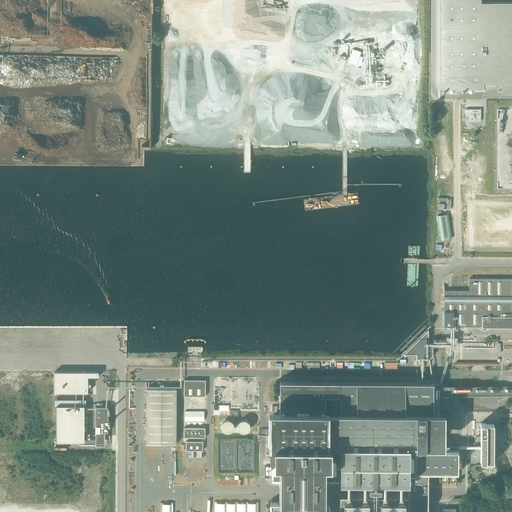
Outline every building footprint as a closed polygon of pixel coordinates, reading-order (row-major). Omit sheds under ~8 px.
[(439,0),(439,89),(482,89),(482,84),(503,84),(503,94),(511,94),(511,3),(483,3),(482,0),(439,0)] [(357,65),(361,52),(353,49),(348,62),(357,65)] [(481,120),(481,108),(466,109),(466,115),(469,115),(469,120),(481,120)] [(511,295),(511,278),(476,278),(469,278),(469,290),(444,290),(444,296),(511,295)] [(502,316),(502,312),(506,312),(507,301),(444,301),(443,326),(482,326),(482,327),(482,328),(482,329),(483,329),(483,330),(484,330),(485,330),(486,330),(486,329),(487,329),(487,328),(487,327),(505,327),(505,316),(502,316)] [(511,301),(507,301),(506,312),(502,312),(502,316),(505,316),(505,327),(507,327),(511,327),(511,301)] [(432,356),(432,342),(428,342),(428,329),(403,353),(416,354),(416,358),(430,358),(432,356)] [(98,376),(98,371),(54,371),(54,392),(88,392),(88,376),(98,376)] [(433,378),(424,378),(424,381),(367,381),(340,381),(340,382),(340,395),(340,413),(330,413),(330,445),(332,445),(332,446),(341,446),(341,457),(341,462),(341,480),(372,480),(372,481),(369,481),(368,481),(368,482),(367,482),(367,483),(367,484),(368,484),(368,485),(369,485),(378,485),(379,485),(379,484),(380,484),(380,483),(379,482),(379,481),(378,481),(375,481),(375,480),(411,480),(411,493),(372,493),(339,493),(338,511),(407,511),(408,509),(411,509),(410,511),(423,511),(424,509),(427,509),(427,483),(427,482),(427,473),(457,473),(458,453),(456,453),(456,448),(424,448),(424,447),(456,447),(456,444),(444,444),(444,411),(432,411),(432,390),(432,385),(433,385),(434,385),(435,384),(436,383),(436,382),(436,381),(436,380),(435,379),(434,378),(433,378)] [(205,380),(204,380),(184,380),(184,396),(205,396),(205,380)] [(328,511),(329,501),(328,501),(324,501),(324,500),(324,480),(324,465),(336,466),(336,461),(341,462),(341,457),(336,457),(336,455),(332,451),(332,446),(332,445),(330,445),(330,413),(325,412),(325,395),(330,395),(340,395),(340,382),(340,381),(324,381),(324,382),(324,381),(280,380),(280,382),(279,408),(268,408),(268,433),(267,433),(268,433),(267,444),(274,444),(273,451),(270,455),(270,461),(270,460),(284,460),(284,465),(272,465),(272,477),(271,479),(279,480),(279,500),(279,501),(279,502),(272,502),(272,501),(270,501),(269,511),(328,511)] [(146,443),(176,444),(176,389),(146,389),(146,443)] [(86,405),(86,399),(55,399),(55,405),(56,405),(56,428),(56,441),(84,441),(84,405),(86,405)] [(96,407),(96,432),(108,432),(108,407),(96,407)] [(203,421),(203,411),(185,411),(185,421),(203,421)] [(228,425),(229,424),(228,423),(228,421),(227,420),(227,419),(226,418),(224,418),(223,417),(222,417),(221,418),(219,418),(218,419),(217,419),(216,421),(216,422),(215,423),(215,424),(216,425),(216,426),(216,428),(217,429),(218,430),(219,430),(221,430),(222,431),(223,430),(225,430),(226,429),(227,429),(228,428),(228,427),(228,425)] [(245,425),(245,424),(245,423),(244,421),(244,420),(243,419),(242,419),(241,418),(239,418),(238,418),(237,418),(235,418),(234,419),(233,420),(233,421),(232,422),(232,423),(232,424),(232,425),(232,427),(233,428),(234,429),(235,430),(236,430),(237,431),(238,431),(239,431),(241,430),(242,430),(243,429),(244,428),(244,427),(245,425)] [(497,430),(493,431),(493,423),(486,423),(480,423),(480,427),(480,435),(477,436),(476,437),(475,437),(475,438),(475,439),(475,440),(475,441),(475,442),(476,442),(476,443),(477,443),(478,443),(480,443),(480,445),(479,445),(479,446),(479,447),(480,447),(480,448),(474,448),(473,449),(472,449),(471,449),(470,450),(469,451),(468,452),(468,453),(468,454),(467,455),(467,456),(468,456),(468,457),(468,458),(468,459),(469,459),(469,460),(470,460),(471,461),(472,462),(473,462),(474,462),(475,462),(476,462),(480,461),(480,462),(493,462),(493,457),(496,456),(497,455),(498,454),(498,453),(498,452),(498,451),(498,450),(497,450),(497,449),(496,449),(495,449),(493,449),(493,443),(499,443),(500,443),(501,443),(502,443),(503,442),(504,442),(504,441),(505,440),(505,439),(505,438),(506,438),(506,437),(506,436),(506,435),(505,435),(505,434),(505,433),(504,433),(504,432),(503,432),(503,431),(502,430),(501,430),(500,430),(499,430),(498,430),(497,430)] [(205,437),(205,428),(184,427),(184,437),(205,437)] [(203,441),(186,441),(186,450),(203,450),(203,441)]
